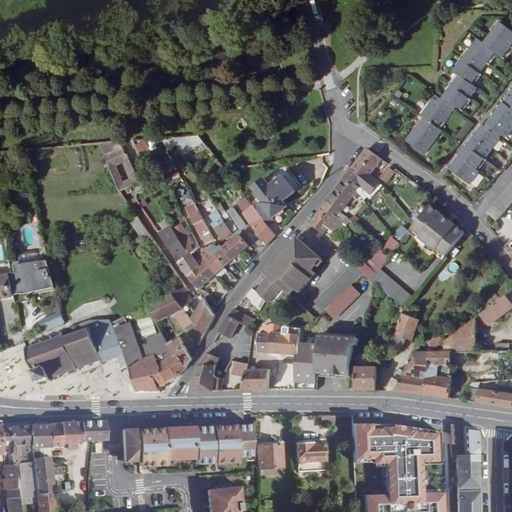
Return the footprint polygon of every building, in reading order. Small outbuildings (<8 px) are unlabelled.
[(511,31),(501,23),(494,34),(511,48),(511,47),(511,31)] [(494,34),(485,45),(497,54),(503,59),(511,48),(494,34)] [(479,40),(470,52),(487,64),(489,66),(497,54),(485,45),(479,40)] [(480,74),(487,64),(470,52),(463,61),(480,74)] [(467,80),(473,85),(481,75),(480,74),(463,61),(454,72),(460,77),(466,81),(467,80)] [(460,77),(452,86),(470,99),(478,89),(473,85),(467,80),(466,81),(460,77)] [(471,101),(470,99),(452,86),(444,98),(456,107),(463,112),(471,101)] [(511,131),(511,89),(511,91),(511,92),(511,94),(489,125),(488,125),(485,128),(483,126),(449,170),(470,186),(480,172),(477,170),(502,136),(506,139),(511,131)] [(454,111),(456,107),(444,98),(442,101),(439,99),(436,96),(421,117),(424,119),(424,118),(439,130),(454,111)] [(424,155),(442,131),(439,130),(424,118),(424,119),(406,142),(424,155)] [(199,135),(185,136),(190,143),(200,139),(199,135)] [(180,148),(190,143),(185,136),(174,137),(178,145),(180,148)] [(169,150),(178,145),(174,137),(162,138),(169,150)] [(122,191),(131,187),(140,183),(128,153),(127,154),(124,141),(102,143),(108,163),(121,192),(122,191)] [(369,173),(375,178),(387,163),(368,149),(353,169),(365,178),(369,173)] [(38,156),(39,174),(98,169),(97,151),(38,156)] [(395,172),(388,168),(381,178),(387,183),(395,172)] [(380,183),(375,178),(369,173),(365,178),(353,169),(343,181),(357,191),(361,196),(364,201),(367,197),(363,192),(364,190),(371,195),(380,183)] [(264,203),(256,209),(269,227),(276,222),(274,219),(287,209),(288,205),(285,202),(301,190),(286,170),(276,172),(253,189),(264,203)] [(361,196),(357,191),(343,181),(327,202),(341,212),(342,213),(354,197),(358,199),(361,196)] [(499,220),(511,204),(511,184),(489,212),(499,220)] [(183,204),(191,200),(184,186),(176,190),(183,204)] [(233,187),(225,193),(232,203),(239,196),(233,187)] [(239,204),(245,212),(254,206),(247,198),(239,204)] [(338,217),(341,212),(327,202),(310,224),(324,235),(329,229),(335,234),(344,222),(338,217)] [(189,208),(197,223),(204,219),(196,204),(189,208)] [(268,245),(276,236),(269,227),(256,209),(254,206),(245,212),(244,213),(268,245)] [(440,250),(448,257),(466,234),(431,206),(416,226),(413,229),(421,236),(420,238),(429,245),(438,252),(440,250)] [(240,227),(242,230),(248,226),(241,215),(235,208),(229,212),(240,227)] [(224,240),(233,233),(221,216),(222,215),(219,210),(211,216),(215,221),(212,224),(224,240)] [(143,239),(152,233),(137,213),(129,218),(143,239)] [(355,215),(350,221),(356,226),(361,221),(355,215)] [(209,243),(216,241),(204,219),(197,223),(204,237),(205,236),(209,243)] [(349,233),(356,226),(350,221),(343,228),(349,233)] [(170,249),(178,260),(189,253),(182,241),(177,233),(172,226),(160,233),(170,249)] [(393,236),(401,244),(409,234),(400,227),(393,236)] [(194,244),(186,228),(177,233),(182,241),(189,253),(195,249),(192,245),(194,244)] [(234,260),(239,256),(250,246),(240,233),(223,247),(234,260)] [(401,244),(392,238),(383,249),(392,257),(401,244)] [(296,240),(286,251),(311,272),(321,261),(296,240)] [(206,251),(208,254),(212,258),(215,256),(226,267),(234,260),(223,247),(222,246),(220,247),(212,246),(206,251)] [(315,276),(311,272),(286,251),(265,276),(267,278),(280,289),(290,297),(295,291),(299,295),(315,276)] [(180,264),(190,277),(202,266),(198,259),(193,253),(180,264)] [(208,254),(203,258),(217,275),(218,274),(226,267),(215,256),(212,258),(208,254)] [(362,273),(367,268),(351,254),(346,259),(353,265),(362,273)] [(200,289),(201,289),(217,275),(203,258),(201,256),(198,259),(202,266),(190,277),(200,289)] [(452,274),(458,266),(451,261),(445,268),(452,274)] [(30,292),(56,286),(51,264),(50,262),(17,266),(17,273),(12,274),(15,296),(16,302),(30,300),(30,292)] [(340,297),(364,275),(362,273),(353,265),(330,288),(340,297)] [(405,310),(414,299),(380,271),(372,282),(376,285),(405,310)] [(0,298),(15,296),(12,274),(0,275),(0,298)] [(267,304),(280,289),(267,278),(255,293),(252,291),(247,297),(251,301),(250,303),(260,312),(266,302),(267,304)] [(362,295),(353,285),(340,297),(326,311),(335,320),(362,295)] [(315,303),(325,312),(326,311),(340,297),(330,288),(315,303)] [(191,302),(194,300),(186,289),(177,296),(185,307),(192,318),(197,311),(191,302)] [(177,296),(175,292),(164,297),(149,305),(152,311),(158,322),(175,314),(186,328),(194,322),(192,319),(192,318),(185,307),(177,296)] [(511,308),(511,292),(481,316),(490,327),(511,308)] [(205,335),(216,315),(205,298),(204,299),(197,311),(192,318),(192,319),(194,322),(205,335)] [(160,347),(169,344),(158,322),(152,311),(147,314),(154,328),(152,330),(160,347)] [(255,321),(235,311),(229,317),(220,332),(231,338),(236,331),(244,334),(243,340),(251,343),(254,329),(251,328),(255,321)] [(43,333),(66,323),(63,312),(39,322),(43,333)] [(419,321),(403,315),(396,336),(406,339),(413,341),(419,321)] [(102,361),(103,363),(126,355),(114,324),(114,323),(112,319),(99,320),(95,322),(95,320),(91,320),(69,327),(69,329),(26,344),(27,348),(25,349),(25,351),(28,350),(33,363),(30,364),(31,367),(34,365),(39,379),(36,380),(37,383),(40,382),(41,384),(44,383),(43,382),(53,378),(54,380),(57,379),(56,377),(63,374),(64,377),(66,376),(65,374),(72,371),(74,373),(76,373),(75,370),(82,368),(83,370),(85,370),(84,367),(91,365),(92,367),(94,366),(93,364),(102,361)] [(114,323),(114,324),(126,355),(132,369),(138,392),(161,391),(160,387),(161,386),(170,382),(180,375),(187,368),(179,354),(177,356),(172,349),(158,355),(158,354),(155,355),(138,360),(122,319),(114,323)] [(445,342),(446,352),(476,352),(475,320),(445,342)] [(279,335),(279,326),(267,326),(260,333),(260,334),(271,334),(270,354),(298,357),(299,356),(300,356),(302,356),(303,344),(299,344),(300,337),(279,335)] [(270,354),(271,334),(260,334),(259,353),(270,354)] [(401,353),(406,339),(396,336),(391,350),(401,353)] [(187,368),(193,359),(190,353),(182,337),(170,347),(172,349),(177,356),(179,354),(187,368)] [(358,347),(360,339),(319,339),(319,348),(303,348),(302,356),(300,356),(299,356),(298,357),(295,389),(300,389),(319,389),(319,376),(350,376),(350,366),(351,364),(352,356),(354,347),(358,347)] [(474,384),(511,380),(511,351),(510,351),(497,352),(476,352),(446,352),(430,353),(424,395),(424,396),(450,400),(453,381),(453,377),(466,377),(466,381),(466,388),(463,396),(468,398),(470,388),(474,384)] [(216,368),(217,365),(220,358),(208,353),(193,379),(216,378),(216,368)] [(424,395),(430,353),(415,353),(406,373),(399,370),(394,377),(387,391),(394,391),(394,392),(424,395)] [(356,391),(377,391),(378,368),(356,368),(356,391)] [(269,390),(270,370),(247,370),(246,374),(243,386),(242,391),(269,390)] [(222,391),(223,378),(216,378),(193,379),(191,392),(222,391)] [(467,403),(511,409),(511,380),(474,384),(470,388),(468,398),(467,403)] [(321,424),(333,424),(333,415),(321,415),(321,424)] [(366,464),(365,443),(367,443),(365,416),(351,415),(354,465),(366,464)] [(105,421),(80,422),(81,443),(92,442),(106,442),(105,421)] [(60,422),(61,425),(63,445),(81,443),(80,422),(60,422)] [(252,457),(251,424),(122,429),(124,463),(125,463),(133,463),(139,462),(139,467),(166,466),(166,460),(173,460),(179,460),(182,460),(188,460),(195,459),(195,465),(205,464),(213,464),(217,464),(225,463),(237,463),(237,457),(244,457),(252,457)] [(61,425),(49,426),(51,447),(63,446),(63,445),(61,425)] [(476,429),(450,425),(451,458),(456,458),(457,488),(477,487),(476,429)] [(2,428),(3,455),(6,455),(7,465),(14,465),(14,446),(30,445),(29,426),(2,428)] [(35,448),(38,448),(50,448),(51,447),(49,426),(29,426),(30,445),(31,452),(35,452),(35,448)] [(324,442),(320,443),(296,444),(297,462),(324,461),(324,442)] [(282,445),(257,446),(258,469),(283,467),(282,445)] [(35,459),(40,459),(38,448),(35,448),(35,452),(31,452),(31,455),(32,455),(35,455),(35,459)] [(2,455),(2,462),(4,476),(16,476),(14,465),(7,465),(6,455),(3,455),(2,455)] [(49,458),(40,459),(35,459),(35,455),(32,455),(33,463),(36,493),(53,492),(49,458)] [(440,486),(440,481),(447,481),(446,463),(441,463),(441,460),(415,461),(415,467),(404,467),(401,470),(401,479),(404,481),(415,481),(415,487),(440,486)] [(55,511),(53,492),(36,493),(33,463),(19,464),(22,498),(23,498),(24,504),(37,503),(38,511),(55,511)] [(17,490),(16,476),(4,476),(5,479),(2,480),(2,482),(8,481),(9,486),(3,486),(3,490),(6,490),(17,490)] [(238,511),(238,510),(242,510),(239,487),(232,488),(225,489),(222,489),(215,490),(208,491),(210,511),(238,511)] [(478,511),(477,487),(457,488),(457,511),(478,511)] [(6,490),(7,499),(18,499),(17,490),(6,490)]
